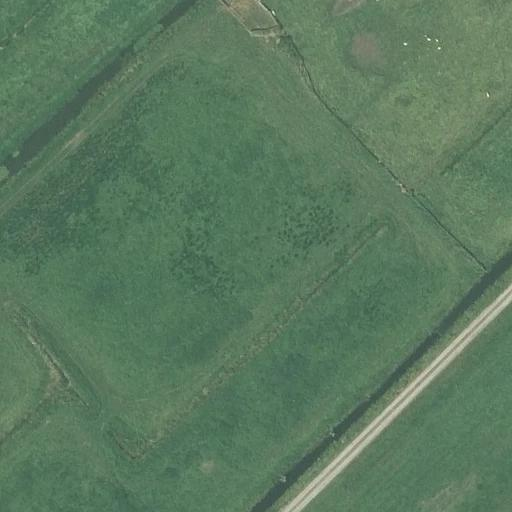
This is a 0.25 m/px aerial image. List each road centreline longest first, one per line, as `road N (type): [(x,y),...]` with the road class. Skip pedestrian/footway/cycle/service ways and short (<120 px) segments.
road 1 (track): [(222,504),(405,310),(420,236),(393,199)]
road 2 (track): [(287,511),(511,290)]
